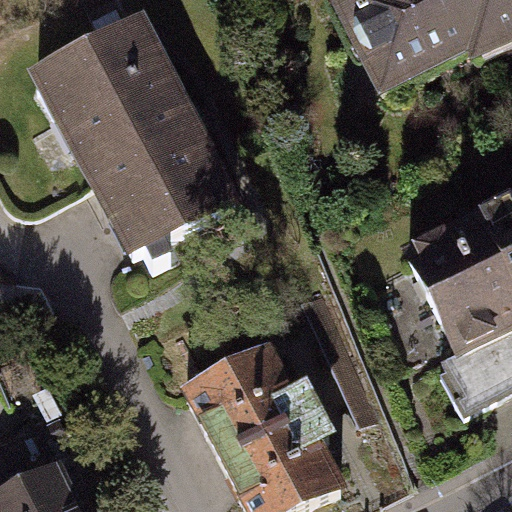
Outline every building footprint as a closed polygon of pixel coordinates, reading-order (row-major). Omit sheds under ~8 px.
[(511,0),(340,0),(390,97),(511,36),(511,0)] [(144,34),(33,92),(129,274),(167,254),(239,216),(144,34)] [(511,207),(474,227),(511,301),(511,207)] [(511,400),(511,301),(474,227),(406,262),(456,359),(434,370),(463,426),(511,400)] [(323,298),(302,308),(357,429),(378,419),(323,298)] [(266,358),(185,402),(240,511),(330,511),(345,504),(316,451),(329,444),(304,398),(291,405),(266,358)] [(0,496),(58,469),(35,421),(0,437),(0,496)] [(78,511),(58,469),(0,496),(0,511),(78,511)]
